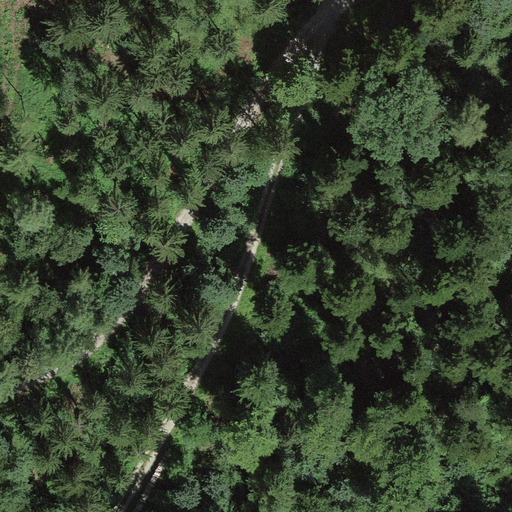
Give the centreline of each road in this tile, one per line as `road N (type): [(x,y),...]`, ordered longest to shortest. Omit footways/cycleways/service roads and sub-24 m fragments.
road 1 (track): [(120,511),(222,321),(333,0)]
road 2 (track): [(326,0),(128,308),(76,357),(0,391)]
